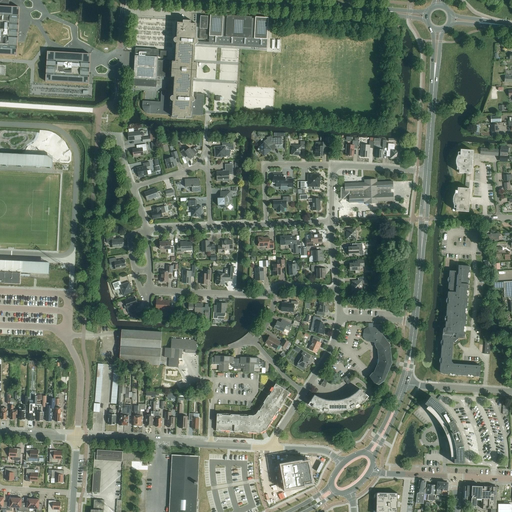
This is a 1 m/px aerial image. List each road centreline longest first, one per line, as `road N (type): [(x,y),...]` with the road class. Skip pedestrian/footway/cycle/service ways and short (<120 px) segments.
road 1 (unclassified): [(426,16),(223,0)]
road 2 (residential): [(273,447),(76,438)]
road 3 (residential): [(274,287),(262,294),(149,290),(145,230)]
road 4 (tertiary): [(414,320),(426,170)]
road 5 (tertiary): [(426,170),(437,30)]
road 6 (residential): [(265,224),(263,164),(332,164)]
